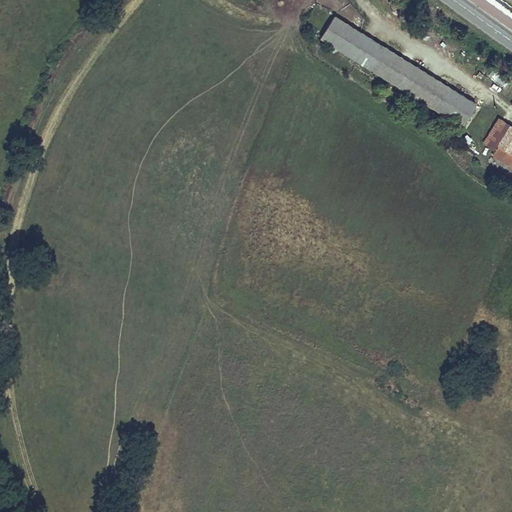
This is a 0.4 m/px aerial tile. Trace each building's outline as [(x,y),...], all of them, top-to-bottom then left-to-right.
[(358,61),(372,40),(329,11),(315,32),(358,61)] [(444,86),(372,40),(358,61),(430,108),(444,86)] [(470,102),(444,86),(430,108),(456,124),(470,102)] [(485,144),(492,149),(506,126),(499,122),(496,120),(482,142),(485,144)] [(492,149),(489,154),(511,167),(511,129),(506,126),(492,149)]
